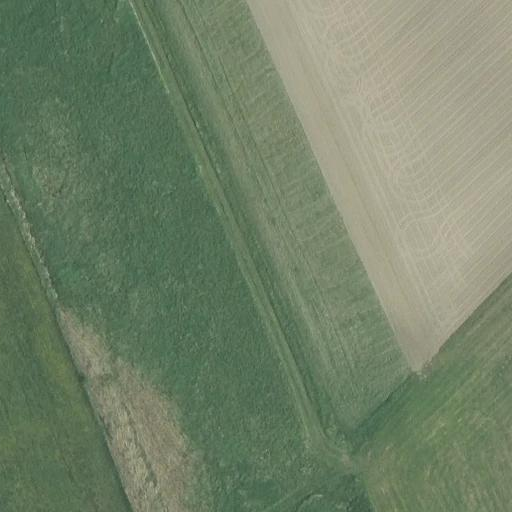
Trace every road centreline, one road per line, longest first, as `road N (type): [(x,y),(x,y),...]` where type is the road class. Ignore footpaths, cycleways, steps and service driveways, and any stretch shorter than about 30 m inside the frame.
road 1 (track): [(345,458),(313,433),(133,0)]
road 2 (track): [(272,511),(353,452),(511,285)]
